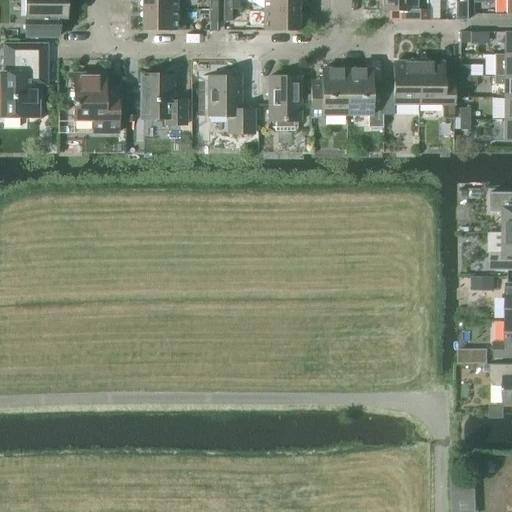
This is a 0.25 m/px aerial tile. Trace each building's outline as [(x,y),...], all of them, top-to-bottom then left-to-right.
[(65,18),(65,0),(24,0),(25,37),(53,37),(53,18),(65,18)] [(176,10),(175,0),(141,0),(141,10),(176,10)] [(216,10),(216,0),(208,0),(208,10),(216,10)] [(222,0),(223,10),(230,10),(230,0),(222,0)] [(297,11),(297,0),(263,0),(263,11),(297,11)] [(428,21),(428,0),(376,0),(377,11),(388,11),(389,20),(428,21)] [(466,0),(454,0),(454,21),(466,21),(466,0)] [(176,31),(176,10),(141,10),(141,31),(176,31)] [(297,31),(297,11),(263,11),(263,31),(297,31)] [(511,32),(503,33),(503,55),(511,55),(511,32)] [(459,44),(469,44),(469,33),(459,33),(459,44)] [(37,65),(36,64),(29,64),(29,45),(3,45),(3,73),(0,73),(0,89),(3,89),(3,113),(19,113),(19,117),(37,117),(37,84),(35,84),(35,75),(36,75),(37,74),(38,74),(39,73),(40,71),(40,70),(40,69),(40,68),(40,67),(39,66),(38,65),(37,65)] [(511,55),(503,55),(493,55),(493,77),(503,77),(511,76),(511,55)] [(417,64),(417,104),(441,104),(441,119),(453,120),(453,83),(443,83),(443,63),(417,64)] [(383,88),(382,116),(392,116),(393,108),(393,104),(417,104),(417,64),(393,64),(393,83),(383,83),(383,88)] [(459,77),(469,77),(469,66),(459,66),(459,77)] [(321,81),(310,81),(310,88),(310,118),(321,118),(321,116),(346,116),(346,69),(321,70),(321,81)] [(371,69),(346,69),(346,116),(368,116),(368,128),(382,128),(382,118),(382,116),(383,88),(371,88),(371,69)] [(104,89),(104,75),(73,75),(73,121),(92,121),(92,134),(117,134),(117,89),(104,89)] [(172,102),(172,75),(140,75),(140,120),(164,120),(164,126),(185,126),(185,102),(172,102)] [(511,76),(503,77),(493,77),(493,86),(503,86),(503,98),(511,98),(511,76)] [(239,110),(239,77),(208,77),(208,117),(227,117),(227,135),(253,135),(253,110),(239,110)] [(296,129),(297,122),(300,122),(300,78),(268,77),(267,121),(271,121),(270,129),(274,132),(293,132),(296,129)] [(469,78),(469,77),(459,77),(459,87),(479,87),(479,78),(469,78)] [(511,98),(503,98),(503,120),(511,120),(511,98)] [(469,120),(469,109),(459,109),(459,120),(469,120)] [(469,130),(469,120),(459,120),(459,130),(469,130)] [(511,120),(503,120),(503,142),(511,142),(511,120)] [(511,193),(490,193),(490,213),(505,213),(505,233),(511,232),(511,193)] [(511,232),(505,233),(505,253),(490,253),(490,271),(511,270),(511,232)] [(511,356),(511,320),(507,320),(507,343),(495,343),(495,356),(511,356)] [(491,404),(504,404),(511,404),(511,364),(490,364),(490,380),(497,386),(497,388),(491,388),(491,404)]
